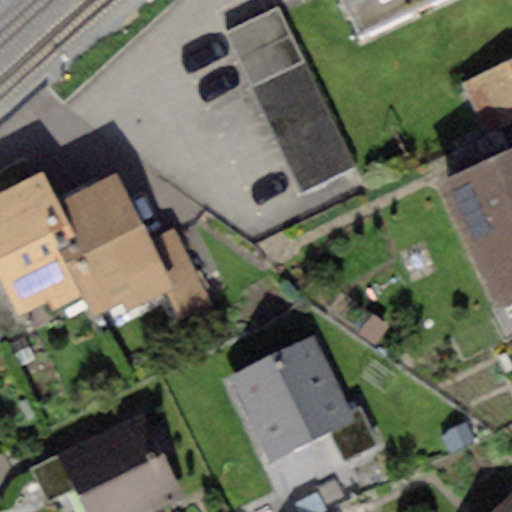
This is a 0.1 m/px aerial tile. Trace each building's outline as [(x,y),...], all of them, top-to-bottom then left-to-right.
[(338,0),(356,36),(429,0),(338,0)] [(278,10),(223,36),(301,196),(355,170),(278,10)] [(511,59),(458,87),(481,134),(511,118),(511,59)] [(511,149),(438,184),(496,309),(511,301),(511,149)] [(116,171),(53,201),(95,292),(103,311),(123,301),(128,310),(172,288),(149,240),(116,171)] [(42,178),(0,196),(0,276),(19,315),(47,302),(51,312),(95,292),(53,201),(42,178)] [(175,227),(149,240),(172,288),(187,318),(214,305),(175,227)] [(19,315),(0,276),(0,347),(28,334),(19,315)] [(369,314),(358,334),(381,347),(392,327),(369,314)] [(313,340),(232,379),(272,461),(353,422),(313,340)] [(146,412),(59,452),(86,511),(160,511),(187,500),(146,412)] [(467,428),(441,438),(448,456),(474,446),(467,428)] [(511,511),(511,494),(492,511),(511,511)]
